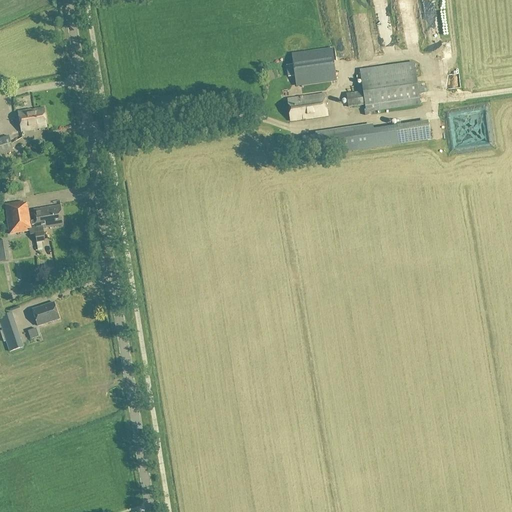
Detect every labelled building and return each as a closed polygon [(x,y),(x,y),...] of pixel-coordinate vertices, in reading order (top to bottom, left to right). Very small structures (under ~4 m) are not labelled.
[(328,0),(335,34),(346,31),(339,0),(328,0)] [(437,14),(437,2),(427,3),(428,14),(437,14)] [(406,33),(418,32),(417,21),(405,22),(406,33)] [(439,55),(449,53),(447,40),(436,43),(439,55)] [(332,50),(292,55),(296,86),(336,81),(332,50)] [(443,68),(451,63),(447,57),(439,63),(443,68)] [(347,96),(348,108),(365,106),(365,111),(419,103),(413,64),(360,71),(363,93),(347,96)] [(287,101),(290,123),(327,117),(324,95),(287,101)] [(21,133),(47,128),(43,109),(17,113),(21,133)] [(470,126),(463,127),(462,112),(453,113),(454,144),(463,143),(463,138),(471,138),(470,126)] [(425,123),(356,133),(355,128),(333,131),(336,150),(336,154),(428,140),(425,123)] [(336,150),(333,131),(316,134),(316,137),(302,139),(305,155),(309,154),(336,150)] [(0,138),(0,161),(1,161),(0,158),(0,155),(12,152),(8,137),(0,138)] [(0,185),(13,187),(14,178),(2,176),(0,185)] [(23,203),(5,206),(9,235),(27,232),(23,203)] [(55,218),(62,217),(61,206),(33,210),(34,214),(31,214),(32,220),(49,217),(54,216),(55,218)] [(32,220),(31,214),(27,215),(29,231),(34,230),(36,242),(44,241),(42,229),(64,225),(62,217),(55,218),(54,216),(49,217),(32,220)] [(0,242),(0,263),(9,262),(6,241),(0,242)] [(38,327),(60,320),(54,303),(32,311),(38,327)] [(12,314),(0,317),(0,323),(10,353),(23,348),(12,314)]
